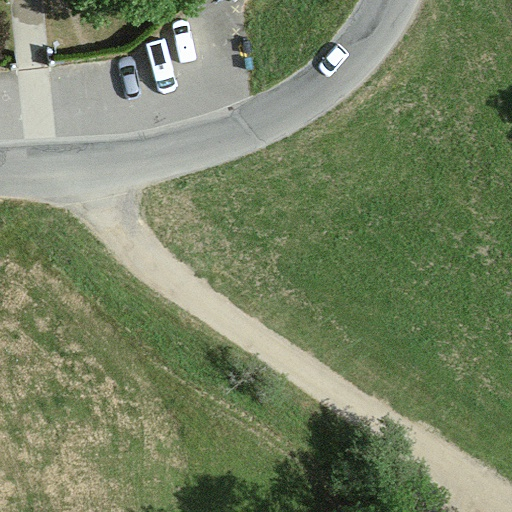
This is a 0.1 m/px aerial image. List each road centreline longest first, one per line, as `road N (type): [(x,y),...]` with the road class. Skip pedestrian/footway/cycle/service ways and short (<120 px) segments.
road 1 (track): [(65,163),(130,243),(511,507)]
road 2 (unclassified): [(387,0),(352,56),(297,109),(237,136),(144,157),(0,167)]
